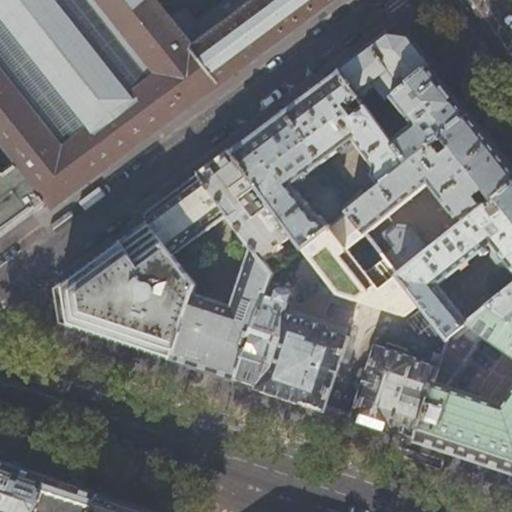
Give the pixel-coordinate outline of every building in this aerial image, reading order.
[(0,0),(0,137),(19,162),(8,171),(0,170),(0,237),(50,201),(54,207),(332,0),(0,0)] [(391,31),(339,70),(373,116),(378,113),(385,104),(387,99),(392,95),(412,126),(392,141),(408,163),(433,143),(442,136),(470,113),(406,33),(391,31)] [(339,70),(285,110),(323,163),(338,152),(338,151),(353,139),(374,168),(374,169),(372,175),(381,186),(408,163),(392,141),(373,116),(339,70)] [(285,110),(230,150),(294,235),(303,249),(325,231),(330,227),(322,216),(317,216),(298,190),(313,178),(310,173),(323,163),(285,110)] [(511,183),(511,166),(470,113),(442,136),(450,147),(441,154),(433,143),(408,163),(381,186),(368,196),(355,206),(349,211),(367,234),(429,185),(461,225),(511,183)] [(230,150),(198,175),(229,216),(251,246),(262,260),(266,258),(267,259),(284,248),(281,244),(294,235),(230,150)] [(175,256),(229,216),(198,175),(144,214),(149,220),(175,256)] [(511,183),(461,225),(430,250),(399,275),(420,302),(423,306),(446,335),(448,338),(468,322),(459,310),(463,307),(464,302),(454,290),(449,289),(445,292),(439,285),(481,251),(483,254),(485,254),(488,252),(488,250),(486,247),(491,243),(511,269),(511,183)] [(350,199),(351,201),(355,206),(368,196),(362,190),(350,199)] [(349,211),(355,206),(351,201),(343,207),(343,211),(346,214),(349,211)] [(196,285),(175,256),(149,220),(148,221),(62,284),(69,325),(172,359),(193,295),(196,285)] [(397,247),(385,257),(399,275),(430,250),(411,226),(396,224),(387,232),(397,247)] [(340,250),(325,231),(303,249),(310,259),(287,278),(284,288),(278,291),(276,298),(265,294),(236,380),(237,381),(238,379),(259,386),(258,387),(326,410),(349,337),(326,330),(327,326),(286,312),(291,297),(292,297),(307,284),(376,307),(387,322),(393,323),(420,302),(399,275),(385,257),(381,252),(371,260),(365,258),(365,256),(365,255),(365,253),(364,251),(363,250),(362,248),(361,247),(360,246),(359,246),(357,245),(355,245),(354,245),(352,245),(351,246),(349,247),(348,247),(347,249),(346,250),(345,252),(340,250)] [(236,380),(265,294),(271,274),(262,260),(251,246),(231,308),(193,295),(172,359),(236,380)] [(511,286),(490,304),(511,319),(511,286)] [(417,436),(416,438),(416,440),(510,471),(511,471),(511,319),(490,304),(468,322),(448,338),(438,368),(417,436)] [(430,348),(446,335),(423,306),(408,319),(430,348)] [(417,436),(438,368),(415,361),(415,359),(410,357),(412,351),(388,343),(386,349),(375,345),(352,419),(392,432),(392,430),(393,427),(417,436)] [(36,511),(49,476),(20,466),(0,459),(0,511),(36,511)] [(71,483),(49,476),(36,511),(94,511),(101,493),(71,483)] [(139,505),(101,493),(94,511),(156,511),(139,505)]
